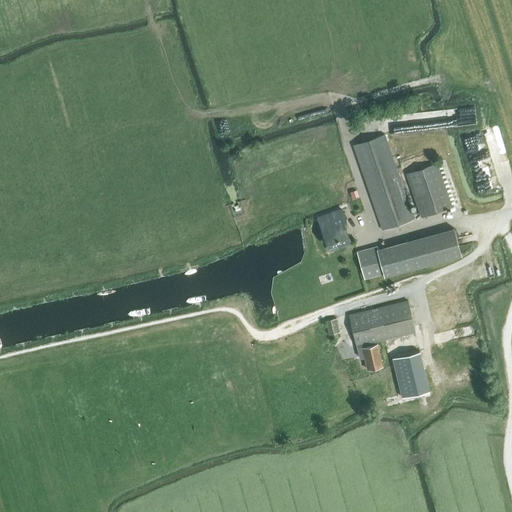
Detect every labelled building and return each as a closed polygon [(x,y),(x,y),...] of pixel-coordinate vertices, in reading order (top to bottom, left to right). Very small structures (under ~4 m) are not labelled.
[(500,152),(506,150),(500,130),(493,132),(500,152)] [(383,230),(414,219),(384,134),(353,144),(383,230)] [(452,206),(437,163),(406,173),(421,217),(452,206)] [(343,210),(342,209),(319,218),(323,229),(325,228),(329,238),(326,239),(327,241),(335,239),(336,240),(337,240),(339,246),(351,242),(343,221),(346,221),(342,210),(343,210)] [(466,237),(460,238),(463,250),(468,249),(466,237)] [(426,263),(418,238),(380,249),(378,245),(358,252),(364,278),(386,272),(386,276),(426,263)] [(349,314),(357,348),(359,356),(362,357),(365,356),(367,367),(383,364),(378,343),(371,344),(371,342),(415,331),(408,300),(349,314)] [(329,334),(339,332),(336,318),(326,321),(329,334)] [(443,352),(441,356),(441,358),(441,361),(441,364),(442,366),(444,368),(447,371),(449,372),(452,373),(456,374),(459,374),(463,372),(467,369),(469,365),(470,362),(470,359),(470,355),(468,352),(466,350),(464,348),(460,346),(456,345),(453,345),(449,346),(447,347),(444,350),(443,352)] [(401,354),(392,357),(402,396),(429,389),(428,383),(419,349),(401,354)]
